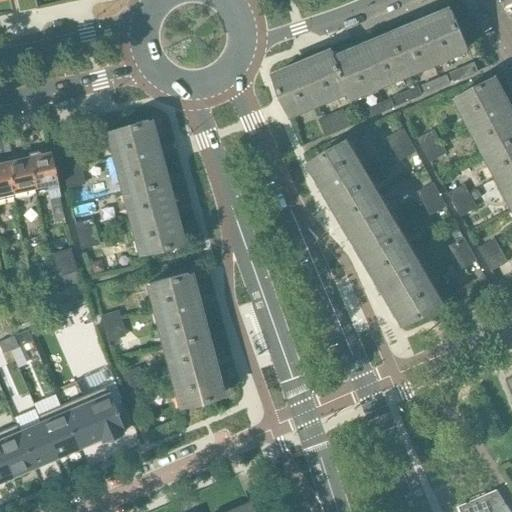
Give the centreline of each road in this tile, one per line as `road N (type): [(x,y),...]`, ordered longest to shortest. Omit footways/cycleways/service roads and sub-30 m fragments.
road 1 (tertiary): [(417,511),(231,75)]
road 2 (tertiary): [(192,91),(336,511)]
road 3 (residential): [(81,511),(237,444)]
road 4 (tertiary): [(0,103),(147,66)]
road 5 (tertiary): [(140,25),(0,54)]
road 6 (tertiary): [(246,46),(381,0)]
